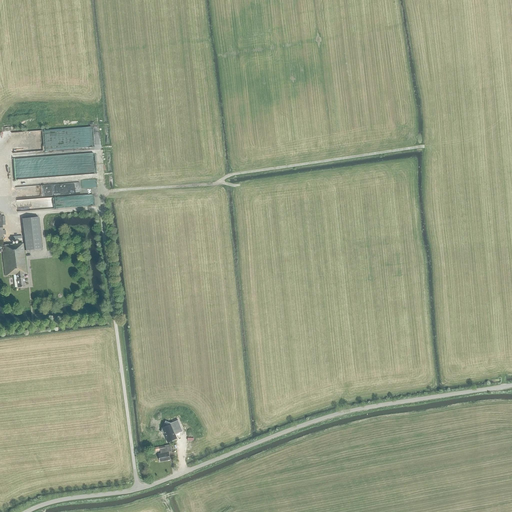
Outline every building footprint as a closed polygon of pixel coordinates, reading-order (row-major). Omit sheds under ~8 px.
[(66,207),(94,206),(93,194),(78,195),(78,197),(65,198),(66,207)] [(23,278),(22,274),(26,273),(23,244),(3,245),(3,241),(1,215),(0,215),(0,245),(1,246),(5,276),(13,275),(14,288),(18,287),(18,288),(25,287),(23,278)] [(41,242),(29,243),(30,250),(42,249),(41,242)] [(166,438),(168,442),(176,439),(174,435),(182,432),(178,421),(171,423),(170,425),(166,427),(164,425),(161,432),(165,434),(166,438)] [(158,454),(160,462),(170,460),(168,452),(171,451),(170,445),(159,447),(160,450),(161,453),(158,454)]
